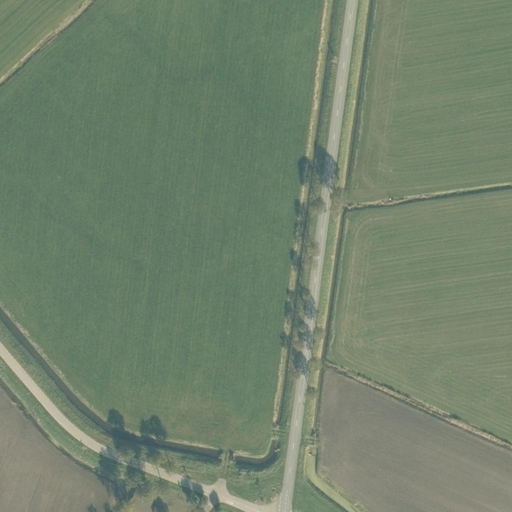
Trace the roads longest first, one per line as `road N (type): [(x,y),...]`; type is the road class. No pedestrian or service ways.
road 1 (secondary): [(284,511),(353,0)]
road 2 (tertiary): [(261,511),(89,442),(0,348)]
